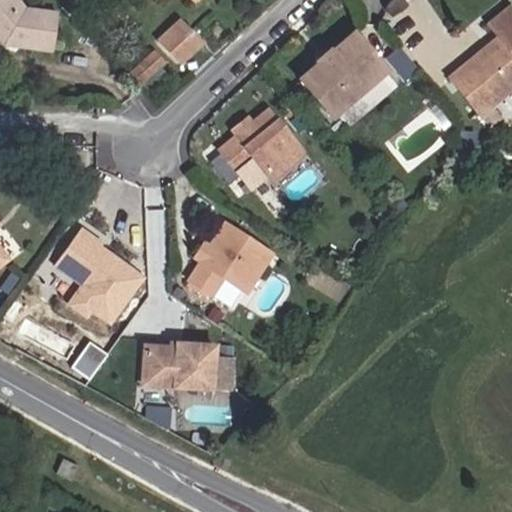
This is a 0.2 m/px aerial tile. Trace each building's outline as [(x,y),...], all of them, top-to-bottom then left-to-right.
[(19,43),(51,48),(56,12),(18,6),(19,2),(17,0),(0,0),(0,33),(4,39),(7,36),(15,36),(19,43)] [(479,114),(511,87),(511,86),(511,7),(490,26),(498,37),(505,46),(490,59),(483,50),(450,77),(479,114)] [(178,65),(201,43),(180,22),(157,43),(178,65)] [(498,37),(483,50),(490,59),(505,46),(498,37)] [(332,118),(384,76),(353,39),(301,81),(332,118)] [(159,60),(151,51),(139,62),(148,71),(159,60)] [(136,83),(148,71),(139,62),(128,72),(136,83)] [(254,159),(267,175),(299,149),(267,111),(250,126),(238,136),(220,152),(237,172),(254,159)] [(245,120),(233,131),(238,136),(250,126),(245,120)] [(271,180),(302,154),(299,149),(267,175),(271,180)] [(228,304),(238,288),(264,249),(223,222),(208,245),(199,258),(187,277),(209,291),(228,304)] [(104,241),(81,226),(79,230),(101,245),(104,241)] [(102,297),(126,262),(101,245),(79,230),(55,266),(102,297)] [(203,241),(194,255),(199,258),(208,245),(203,241)] [(245,291),(270,253),(264,249),(238,288),(245,291)] [(176,341),(175,346),(144,343),(141,384),(210,389),(212,364),(214,344),(176,341)] [(84,378),(94,364),(80,354),(70,368),(84,378)] [(229,391),(232,366),(212,364),(210,389),(229,391)] [(220,424),(222,404),(182,400),(180,419),(184,421),(220,424)] [(70,481),(77,466),(62,459),(56,474),(70,481)]
